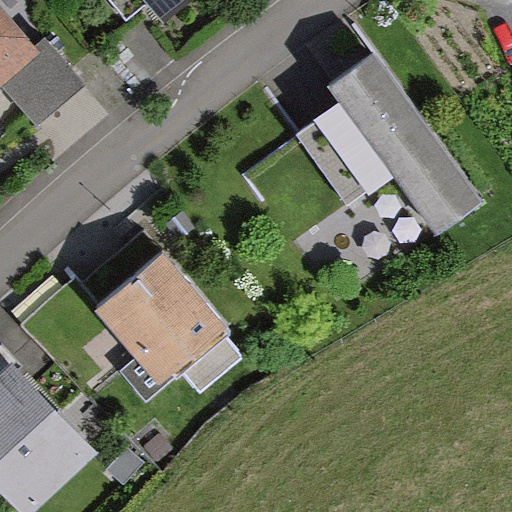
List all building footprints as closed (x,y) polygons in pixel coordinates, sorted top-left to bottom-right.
[(44,49),(0,0),(0,88),(2,87),(38,128),(86,85),(49,44),(44,49)] [(176,0),(151,0),(162,12),(176,0)] [(340,84),(353,103),(304,136),(352,205),(401,172),(444,234),(490,202),(387,52),(340,84)] [(201,394),(243,361),(222,334),(231,327),(171,250),(104,302),(163,377),(179,365),(201,394)] [(0,484),(23,511),(33,511),(100,454),(17,359),(0,373),(0,484)]
